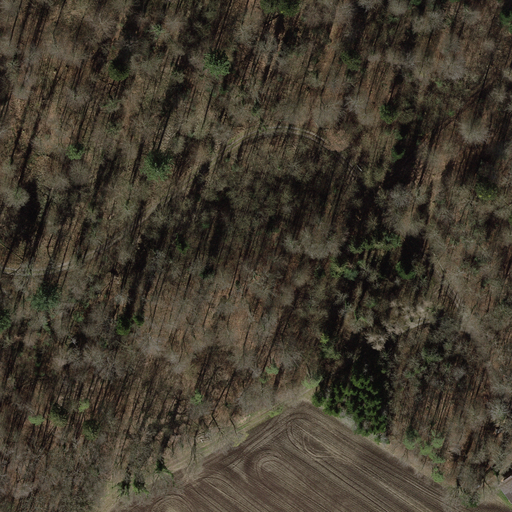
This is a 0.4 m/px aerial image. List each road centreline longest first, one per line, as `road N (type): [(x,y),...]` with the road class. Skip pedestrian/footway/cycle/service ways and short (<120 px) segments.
road 1 (track): [(0,268),(56,269),(100,251),(261,130),(307,131),(373,189),(461,300),(511,412)]
road 2 (track): [(91,511),(132,481),(421,320),(473,334)]
